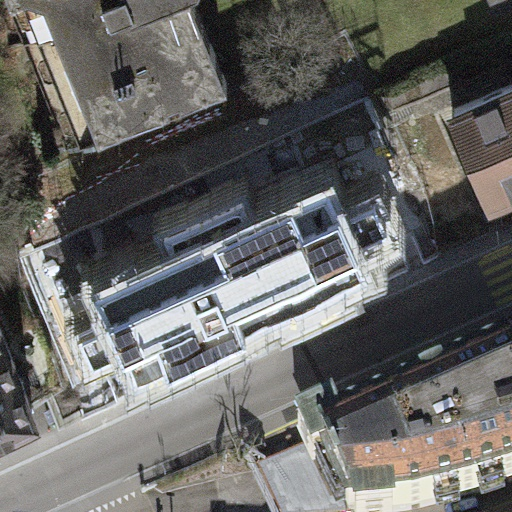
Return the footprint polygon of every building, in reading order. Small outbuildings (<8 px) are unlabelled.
[(13,0),(42,0),(66,58),(60,69),(44,76),(72,146),(229,82),(195,0),(13,0)] [(511,185),(511,80),(450,108),(490,196),(511,185)] [(369,254),(329,167),(252,202),(244,184),(189,208),(198,226),(96,272),(137,360),(283,293),(289,307),(348,280),(342,267),(369,254)] [(0,330),(0,421),(34,407),(0,330)] [(311,428),(347,511),(393,511),(393,509),(441,502),(511,476),(511,361),(509,354),(334,433),(329,420),(311,428)] [(280,511),(347,511),(311,428),(295,435),(300,448),(262,466),(280,511)]
